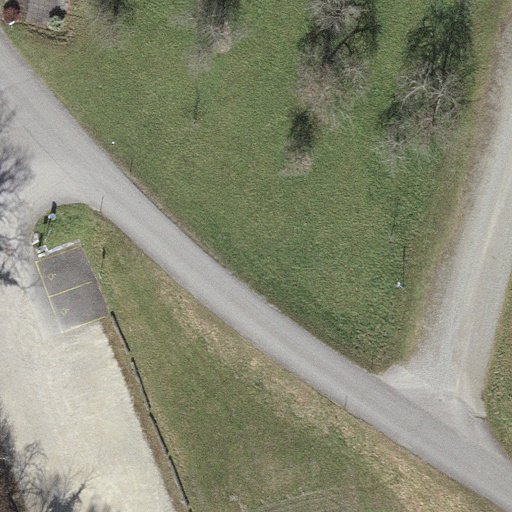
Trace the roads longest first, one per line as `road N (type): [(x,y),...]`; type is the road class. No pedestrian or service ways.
road 1 (unclassified): [(511,483),(71,158),(0,77)]
road 2 (track): [(511,188),(441,432)]
